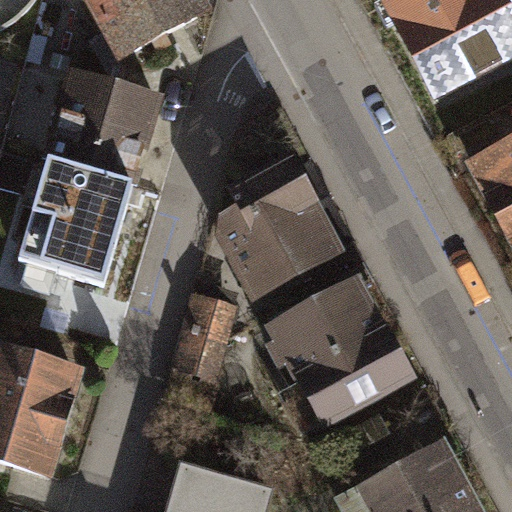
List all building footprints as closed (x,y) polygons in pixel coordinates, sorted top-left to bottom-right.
[(200,0),(87,0),(108,37),(86,49),(77,78),(106,86),(111,66),(121,60),(208,14),(200,0)] [(384,0),(438,101),(511,61),(511,25),(498,0),(384,0)] [(77,78),(50,166),(133,190),(158,101),(106,86),(77,78)] [(511,151),(477,171),(511,236),(511,151)] [(266,300),(348,258),(296,157),(281,165),(277,157),(269,153),(255,160),(252,170),(256,178),(240,186),(251,208),(233,217),(230,230),(266,300)] [(50,166),(22,262),(105,286),(133,190),(50,166)] [(326,420),(408,379),(357,278),(275,319),(282,333),(263,342),(273,361),(292,352),(326,420)] [(237,298),(208,289),(205,301),(194,299),(185,331),(224,342),(237,298)] [(224,342),(185,331),(174,370),(213,382),(224,342)] [(78,377),(0,354),(0,463),(48,477),(78,377)] [(213,382),(174,370),(164,403),(210,417),(220,384),(213,382)] [(476,511),(442,443),(336,496),(343,511),(476,511)] [(262,511),(266,497),(172,471),(160,511),(262,511)]
